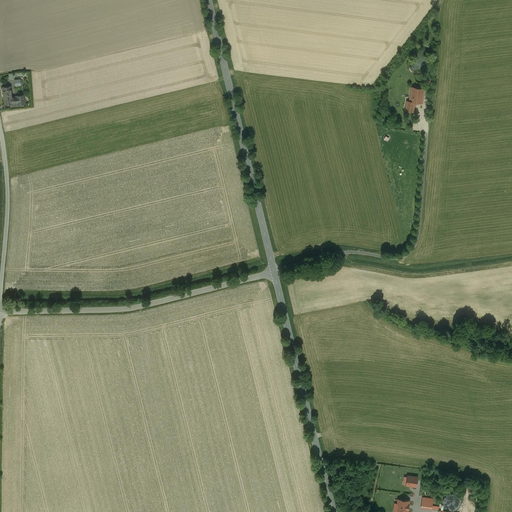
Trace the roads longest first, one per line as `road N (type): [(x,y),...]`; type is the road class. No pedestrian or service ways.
road 1 (secondary): [(208,0),(273,271)]
road 2 (unclassified): [(273,271),(124,309),(0,310)]
road 3 (secondary): [(273,271),(333,511)]
road 4 (unclassified): [(0,298),(7,199),(0,130)]
